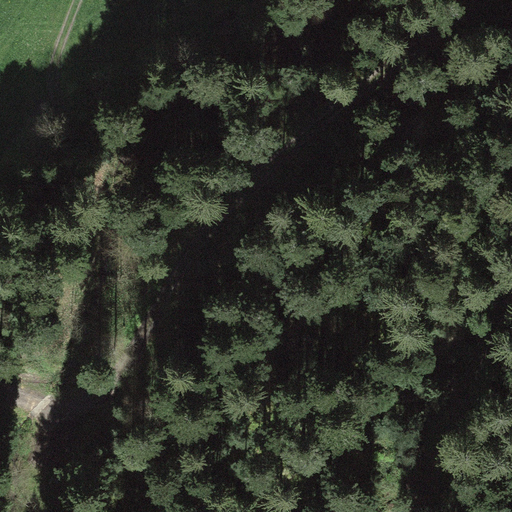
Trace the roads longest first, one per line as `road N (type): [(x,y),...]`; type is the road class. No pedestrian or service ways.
road 1 (track): [(479,0),(289,145),(235,198),(101,393),(67,406),(0,388)]
road 2 (track): [(417,511),(485,342),(511,297)]
